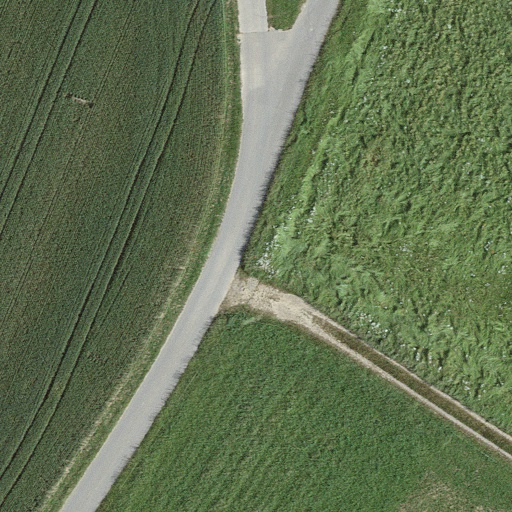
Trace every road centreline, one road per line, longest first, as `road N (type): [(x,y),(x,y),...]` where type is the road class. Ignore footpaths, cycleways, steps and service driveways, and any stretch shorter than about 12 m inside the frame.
road 1 (residential): [(69,511),(229,278),(285,79)]
road 2 (track): [(229,278),(363,350),(511,447)]
